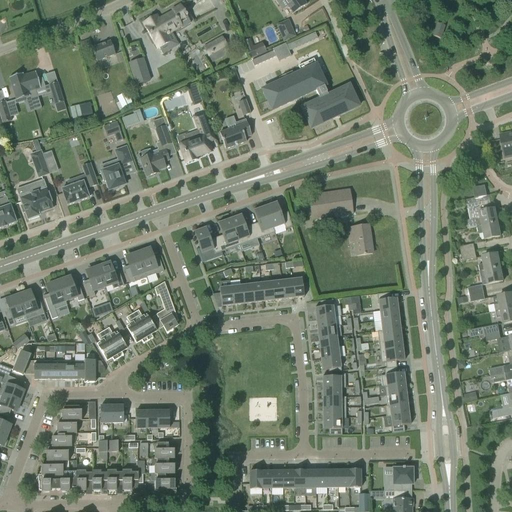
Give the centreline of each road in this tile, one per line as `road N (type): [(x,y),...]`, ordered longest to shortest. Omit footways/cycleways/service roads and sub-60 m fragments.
road 1 (residential): [(113,504),(188,503),(187,397),(116,393)]
road 2 (residential): [(199,329),(293,318),(302,455)]
road 3 (residential): [(8,506),(47,395),(116,393)]
road 4 (tertiary): [(235,184),(402,135)]
road 5 (tertiary): [(397,121),(235,184)]
road 6 (tertiary): [(0,267),(157,212)]
road 7 (unclassified): [(0,50),(128,0)]
road 8 (tertiary): [(428,279),(434,145)]
road 9 (tertiary): [(417,146),(428,279)]
road 10 (residential): [(199,329),(157,212)]
road 11 (residential): [(302,455),(232,457),(233,511)]
